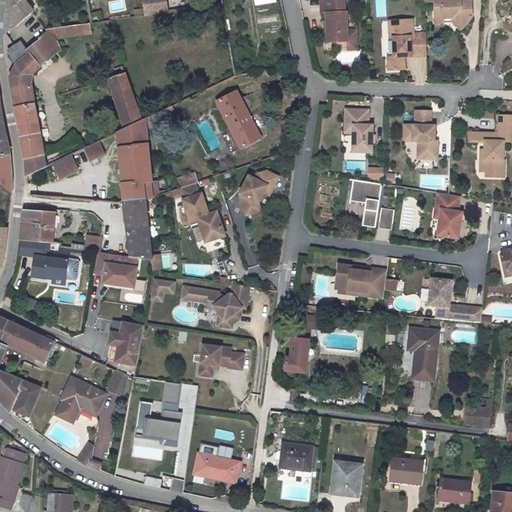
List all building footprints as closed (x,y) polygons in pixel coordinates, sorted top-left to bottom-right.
[(7,0),(5,33),(16,27),(33,12),(23,0),(7,0)] [(166,5),(164,0),(142,0),(145,17),(177,12),(175,5),(166,5)] [(325,15),(327,44),(346,43),(345,14),(344,14),(342,0),(339,0),(319,1),(320,15),(325,15)] [(441,20),(451,19),(462,28),(470,18),(469,0),(450,0),(441,1),(440,0),(422,0),(423,2),(432,1),(432,7),(433,25),(441,25),(441,20)] [(41,23),(33,12),(16,27),(23,37),(41,23)] [(88,16),(71,19),(73,26),(90,23),(88,16)] [(451,24),(460,32),(462,28),(451,19),(451,24)] [(389,40),(391,57),(385,58),(386,70),(402,69),(401,57),(426,55),(425,40),(425,35),(411,36),(409,22),(386,24),(387,40),(389,40)] [(38,41),(48,33),(46,31),(41,23),(23,37),(25,39),(31,46),(39,42),(38,41)] [(60,44),(92,34),(90,23),(73,26),(46,31),(48,33),(60,44)] [(31,46),(25,50),(29,55),(19,64),(32,76),(44,66),(68,51),(60,44),(48,33),(38,41),(39,42),(31,46)] [(19,64),(29,55),(25,50),(31,46),(25,39),(10,51),(16,67),(19,64)] [(32,76),(19,64),(16,67),(15,77),(16,86),(31,88),(32,76)] [(129,67),(121,70),(123,78),(104,84),(106,89),(117,85),(131,129),(148,121),(129,67)] [(45,169),(31,88),(16,86),(23,133),(24,157),(25,178),(45,169)] [(260,138),(235,93),(217,104),(241,149),(260,138)] [(171,110),(161,114),(161,123),(174,117),(171,110)] [(350,136),(350,155),(371,155),(371,127),(368,126),(368,112),(344,111),(344,127),(350,127),(350,136)] [(434,143),(435,128),(431,127),(431,113),(414,112),(414,127),(403,127),(403,143),(417,143),(417,161),(436,161),(436,143),(434,143)] [(131,129),(119,135),(121,201),(143,203),(149,201),(150,201),(148,183),(150,183),(148,128),(161,123),(161,114),(148,121),(131,129)] [(501,164),(502,145),(511,144),(511,118),(494,118),(494,136),(494,145),(483,144),(483,153),(483,164),(479,164),(479,175),(493,175),(493,180),(502,180),(503,164),(501,164)] [(465,144),(483,144),(494,145),(494,136),(465,136),(465,144)] [(90,162),(104,154),(99,144),(84,151),(90,162)] [(0,157),(0,185),(12,192),(7,156),(0,157)] [(59,180),(77,172),(70,157),(52,166),(59,180)] [(366,168),(366,181),(382,181),(383,168),(366,168)] [(253,180),(248,178),(239,195),(244,198),(242,202),(247,217),(261,212),(258,205),(264,194),(262,193),(264,189),(266,190),(267,188),(273,190),(278,179),(265,172),(255,176),(253,180)] [(393,183),(393,173),(384,173),(383,183),(393,183)] [(195,174),(183,179),(186,188),(198,184),(195,174)] [(374,228),(380,185),(352,180),(349,201),(364,204),(361,226),(374,228)] [(201,193),(187,199),(194,220),(198,218),(206,241),(225,235),(217,211),(209,214),(201,193)] [(440,211),(439,220),(437,235),(456,238),(460,214),(456,213),(459,197),(439,194),(436,193),(434,210),(440,211)] [(143,203),(121,201),(131,256),(138,257),(152,259),(152,255),(143,203)] [(381,209),(394,211),(394,204),(382,202),(381,209)] [(391,231),(394,211),(381,209),(378,229),(391,231)] [(51,243),(53,214),(23,211),(19,241),(51,243)] [(511,229),(511,233),(511,252),(511,253),(509,251),(500,253),(499,255),(502,271),(506,270),(511,273),(511,229)] [(98,252),(99,252),(100,244),(101,236),(87,235),(86,250),(98,252)] [(114,279),(122,281),(121,285),(133,286),(138,257),(131,256),(98,252),(94,272),(105,274),(104,282),(113,283),(114,279)] [(160,254),(152,255),(152,259),(155,272),(162,273),(160,254)] [(69,260),(36,256),(33,276),(48,278),(55,278),(55,282),(66,284),(69,260)] [(355,294),(383,298),(386,271),(337,265),(334,289),(338,289),(347,291),(348,288),(355,289),(355,294)] [(447,304),(450,281),(429,278),(426,305),(434,306),(441,306),(439,319),(480,323),(480,318),(481,308),(447,304)] [(143,292),(144,281),(136,280),(135,290),(143,292)] [(177,283),(157,280),(154,300),(164,301),(165,291),(175,293),(177,283)] [(221,294),(186,288),(184,300),(210,304),(210,305),(214,305),(217,309),(220,314),(225,322),(224,328),(232,329),(234,322),(237,320),(240,320),(242,309),(246,310),(250,288),(233,285),(231,295),(230,295),(227,297),(221,296),(221,294)] [(485,304),(486,288),(476,287),(475,303),(485,304)] [(296,323),(318,325),(319,317),(297,315),(296,323)] [(0,358),(5,346),(44,360),(53,340),(24,328),(0,317),(0,358)] [(296,323),(294,339),(305,341),(307,330),(318,331),(318,325),(296,323)] [(134,381),(141,348),(144,331),(124,327),(122,339),(116,338),(114,349),(126,351),(124,366),(122,375),(134,381)] [(447,333),(405,329),(403,351),(410,352),(407,378),(442,382),(447,333)] [(185,342),(186,332),(178,331),(178,342),(185,342)] [(306,374),(310,341),(305,341),(294,339),(293,339),(291,359),(287,359),(286,372),(306,374)] [(231,350),(203,346),(199,376),(212,378),(213,370),(214,366),(219,367),(228,368),(228,369),(242,372),(245,357),(231,354),(231,350)] [(114,349),(111,363),(124,366),(126,351),(114,349)] [(77,365),(89,368),(91,360),(79,357),(77,365)] [(0,402),(6,408),(8,411),(9,409),(26,416),(38,389),(20,381),(2,374),(0,373),(0,402)] [(112,386),(127,394),(134,381),(122,375),(119,373),(112,386)] [(104,393),(71,377),(53,412),(69,420),(77,404),(95,413),(104,393)] [(193,409),(197,385),(188,384),(185,407),(193,409)] [(123,430),(189,442),(193,416),(149,408),(150,398),(130,394),(123,430)] [(112,422),(120,403),(109,399),(101,418),(112,422)] [(463,424),(488,427),(490,410),(464,407),(463,424)] [(436,439),(450,442),(451,434),(437,432),(436,439)] [(432,453),(433,441),(426,441),(425,452),(432,453)] [(280,467),(311,471),(314,447),(283,443),(280,467)] [(91,459),(92,447),(85,445),(81,455),(91,459)] [(26,453),(8,448),(5,459),(4,458),(0,471),(0,505),(13,509),(15,502),(16,502),(20,489),(17,489),(25,463),(23,463),(26,453)] [(239,463),(198,454),(193,475),(235,483),(239,463)] [(78,463),(85,466),(91,459),(81,455),(78,463)] [(423,462),(394,459),(392,481),(421,484),(423,462)] [(350,464),(336,462),(332,488),(347,490),(347,495),(359,497),(362,465),(358,465),(359,462),(350,462),(350,464)] [(116,478),(126,472),(115,469),(113,477),(116,478)] [(484,472),(477,471),(475,485),(482,486),(484,472)] [(170,490),(172,477),(165,476),(163,488),(170,490)] [(160,480),(145,477),(143,485),(159,489),(160,480)] [(472,483),(442,479),(439,500),(469,503),(472,483)] [(185,488),(175,486),(173,492),(184,495),(185,488)] [(511,511),(511,494),(494,493),(492,511),(511,511)] [(72,511),(74,496),(67,496),(55,494),(53,494),(51,511),(72,511)]
